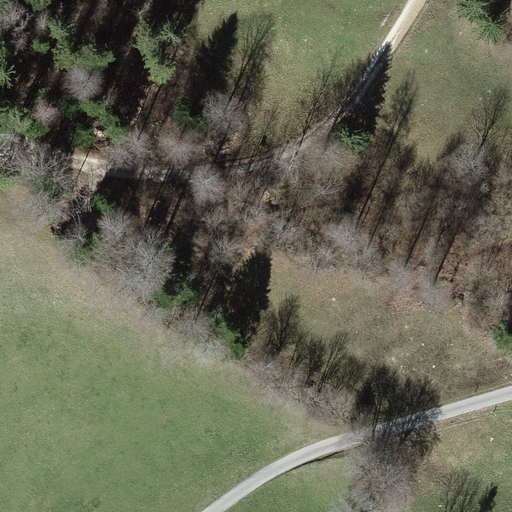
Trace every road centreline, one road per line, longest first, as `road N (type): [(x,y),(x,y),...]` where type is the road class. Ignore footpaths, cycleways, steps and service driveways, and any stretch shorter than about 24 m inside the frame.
road 1 (track): [(0,169),(27,162),(206,192),(286,177),(318,156),(421,0)]
road 2 (track): [(511,392),(354,437),(295,462),(215,511)]
